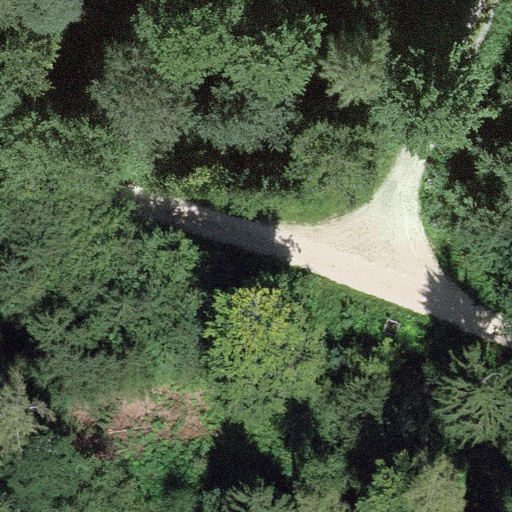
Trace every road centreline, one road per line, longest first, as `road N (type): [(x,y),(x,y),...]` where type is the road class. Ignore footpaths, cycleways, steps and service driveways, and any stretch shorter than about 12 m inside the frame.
road 1 (track): [(0,170),(355,273),(511,328)]
road 2 (track): [(355,273),(488,0)]
